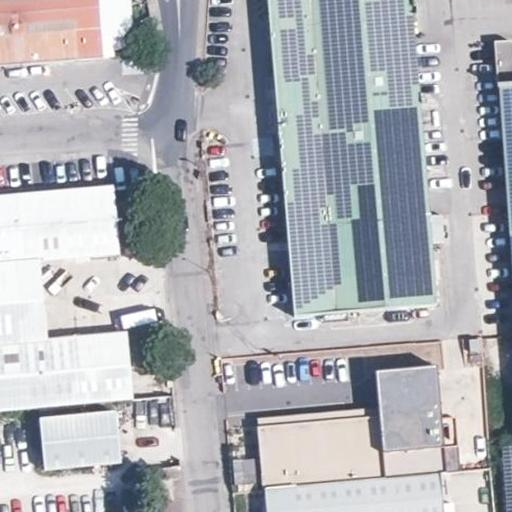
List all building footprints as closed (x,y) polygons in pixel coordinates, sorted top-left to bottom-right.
[(100,38),(96,0),(0,0),(0,67),(102,60),(100,38)] [(96,0),(100,38),(121,36),(132,26),(129,0),(96,0)] [(410,0),(265,0),(292,319),(436,307),(410,0)] [(511,41),(510,41),(507,40),(495,41),(498,87),(499,87),(509,236),(511,236),(511,41)] [(0,412),(126,401),(125,385),(131,385),(126,333),(47,340),(21,343),(19,324),(29,322),(42,301),(24,285),(14,286),(12,265),(37,263),(119,255),(112,190),(0,199),(0,412)] [(42,301),(37,263),(12,265),(14,286),(24,285),(42,301)] [(47,340),(42,301),(29,322),(19,324),(21,343),(47,340)] [(265,492),(440,477),(460,474),(456,421),(440,422),(436,372),(375,377),(379,419),(259,430),(263,493),(265,492)] [(116,415),(40,422),(45,472),(120,465),(116,415)] [(443,511),(443,508),(440,477),(265,492),(267,511),(443,511)] [(171,480),(159,480),(161,501),(173,500),(171,480)]
